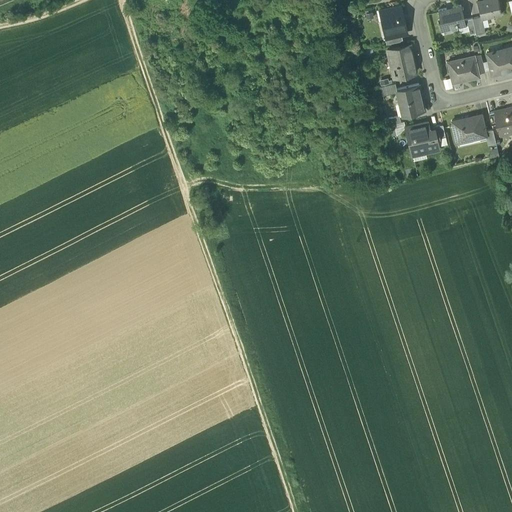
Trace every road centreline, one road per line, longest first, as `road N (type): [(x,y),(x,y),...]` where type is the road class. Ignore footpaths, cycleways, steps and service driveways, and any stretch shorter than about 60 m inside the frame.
road 1 (track): [(300,511),(206,255)]
road 2 (track): [(123,0),(206,255)]
